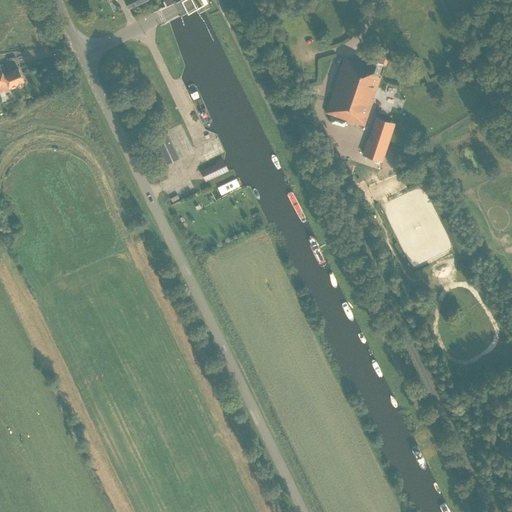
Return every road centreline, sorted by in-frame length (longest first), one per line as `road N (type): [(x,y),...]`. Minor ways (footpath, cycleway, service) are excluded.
road 1 (unclassified): [(241,0),(490,511)]
road 2 (tertiary): [(306,511),(84,56)]
road 3 (tertiary): [(84,56),(196,0)]
